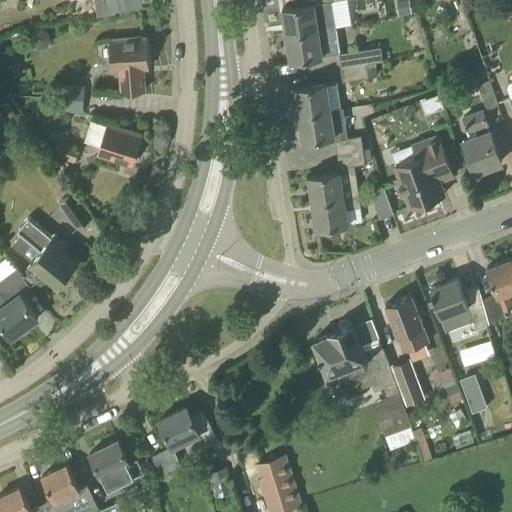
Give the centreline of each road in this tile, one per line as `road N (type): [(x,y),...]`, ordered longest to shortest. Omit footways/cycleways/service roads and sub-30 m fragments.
road 1 (residential): [(183,0),(185,124),(158,229),(111,302),(0,394)]
road 2 (residential): [(289,283),(330,281),(511,213)]
road 3 (primary): [(211,232),(231,176),(223,78)]
road 4 (residential): [(0,458),(139,390)]
road 5 (primary): [(223,78),(186,218)]
road 6 (residential): [(277,210),(257,75)]
